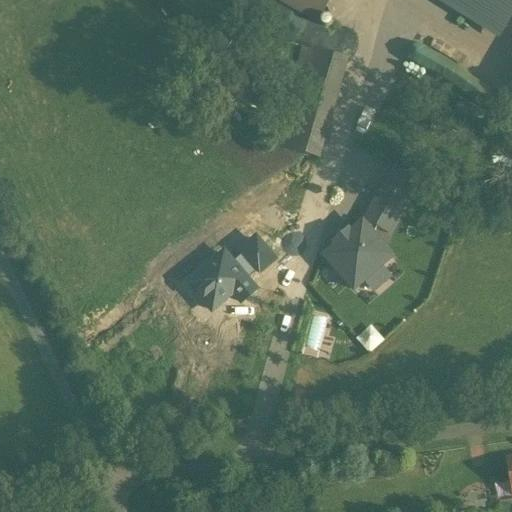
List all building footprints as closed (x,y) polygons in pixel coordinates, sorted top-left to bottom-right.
[(331,0),(274,0),(317,24),(331,0)] [(432,0),(497,40),(505,27),(462,0),(432,0)] [(511,15),(511,0),(462,0),(505,27),(511,15)] [(348,62),(311,52),(294,114),(331,124),(348,62)] [(373,208),(396,220),(417,182),(394,169),(373,208)] [(396,220),(373,208),(365,222),(378,228),(388,234),(396,220)] [(365,222),(362,226),(372,237),(378,228),(365,222)] [(326,258),(355,291),(391,258),(372,237),(362,226),(350,236),(348,234),(336,245),(338,248),(326,258)]
